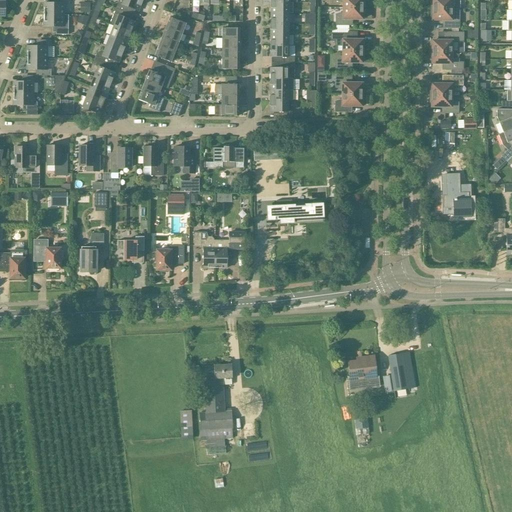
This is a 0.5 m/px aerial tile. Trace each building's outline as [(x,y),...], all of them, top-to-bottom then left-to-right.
[(44,3),(44,15),(64,15),(64,4),(68,4),(68,0),(56,0),(56,3),(44,3)] [(119,0),(116,8),(131,14),(133,9),(135,10),(139,11),(143,1),(140,0),(119,0)] [(431,0),(432,8),(452,9),(459,9),(459,2),(459,0),(431,0)] [(271,2),(271,13),(289,13),(293,13),(293,3),(289,3),(271,2)] [(131,15),(131,14),(116,8),(110,24),(114,25),(131,32),(135,22),(127,18),(129,14),(131,15)] [(364,17),(364,8),(343,8),(343,13),(336,15),(336,25),(349,25),(349,19),(363,19),(363,17),(364,17)] [(459,9),(452,9),(432,8),(431,17),(433,17),(433,20),(446,20),(446,28),(459,28),(459,9)] [(271,13),(270,24),(289,24),(289,13),(271,13)] [(86,25),(88,16),(79,14),(76,22),(86,25)] [(68,15),(64,15),(44,15),(44,26),(56,27),(56,33),(68,33),(68,15)] [(166,27),(182,33),(186,24),(170,17),(166,27)] [(289,24),(270,24),(270,35),(289,35),(293,35),(294,24),(289,24)] [(127,42),(131,32),(114,25),(110,35),(127,42)] [(178,43),(182,33),(166,27),(162,36),(178,43)] [(222,39),(239,39),(239,28),(222,28),(222,39)] [(431,43),(431,52),(452,52),(463,52),(463,33),(446,33),(445,41),(432,41),(432,43),(431,43)] [(336,51),(343,51),(363,51),(363,42),(362,42),(362,40),(349,40),(349,34),(332,34),(332,40),(336,40),(336,51)] [(110,35),(106,46),(123,52),(127,42),(110,35)] [(270,35),(270,46),(288,46),(289,35),(270,35)] [(178,43),(162,36),(158,46),(175,52),(178,43)] [(239,49),(239,39),(222,39),(222,49),(239,49)] [(27,46),(27,58),(47,58),(47,47),(51,47),(52,40),(39,40),(39,46),(27,46)] [(97,53),(94,59),(111,66),(113,60),(119,63),(123,52),(106,46),(104,51),(102,50),(97,53)] [(171,62),(175,52),(158,46),(155,56),(171,62)] [(294,46),(288,46),(270,46),(270,57),(282,57),(282,62),(294,63),(294,46)] [(239,49),(222,49),(222,59),(239,59),(239,49)] [(363,60),(363,51),(343,51),(343,56),(336,58),(336,68),(349,68),(349,62),(362,62),(362,60),(363,60)] [(452,57),(452,52),(431,52),(431,61),(432,61),(432,63),(445,63),(445,69),(463,69),(463,63),(458,63),(459,59),(452,57)] [(47,69),(47,58),(27,58),(27,70),(39,70),(39,76),(51,76),(51,69),(47,69)] [(109,71),(111,66),(94,59),(92,65),(98,67),(94,77),(111,83),(115,73),(109,71)] [(239,69),(239,59),(222,59),(222,69),(239,69)] [(270,79),(293,79),(294,79),(294,63),(282,62),(282,68),(270,68),(270,79)] [(149,70),(145,80),(161,86),(165,77),(149,70)] [(14,81),(14,93),(33,93),(33,82),(38,82),(38,76),(26,75),(26,81),(14,81)] [(458,96),(458,88),(458,85),(462,85),(463,76),(445,76),(445,84),(432,84),(432,87),(431,87),(431,95),(451,96),(458,96)] [(107,93),(111,83),(94,77),(90,87),(107,93)] [(342,89),(342,94),(363,95),(363,86),(362,86),(362,83),(349,83),(349,77),(336,77),(335,87),(342,89)] [(184,87),(184,94),(197,95),(197,78),(192,78),(191,87),(184,87)] [(270,79),(270,90),(293,90),(293,79),(270,79)] [(158,96),(161,86),(145,80),(142,90),(158,96)] [(215,95),(221,95),(239,95),(239,85),(221,84),(221,85),(215,85),(215,95)] [(90,87),(86,97),(103,103),(107,93),(90,87)] [(138,99),(150,104),(148,108),(158,111),(160,108),(163,98),(158,96),(142,90),(138,99)] [(270,90),(270,101),(288,101),(293,101),(293,90),(270,90)] [(511,90),(507,90),(507,101),(497,101),(497,107),(511,107),(511,90)] [(33,98),(33,93),(14,93),(13,105),(25,105),(25,115),(37,115),(38,101),(34,98),(33,98)] [(363,103),(363,95),(342,94),(342,100),(335,101),(335,112),(348,112),(348,106),(362,106),(362,103),(363,103)] [(239,105),(239,95),(221,95),(221,105),(239,105)] [(451,101),(451,96),(431,95),(430,104),(432,104),(432,107),(445,107),(445,113),(458,113),(458,103),(451,101)] [(99,114),(103,103),(86,97),(82,106),(78,105),(76,112),(90,112),(90,111),(90,110),(99,114)] [(60,100),(60,111),(68,111),(68,100),(60,100)] [(288,112),(288,101),(270,101),(270,112),(288,112)] [(170,114),(179,117),(183,106),(174,102),(170,114)] [(239,105),(221,105),(215,105),(215,115),(239,116),(239,105)] [(497,119),(499,122),(503,132),(498,135),(502,145),(507,150),(501,156),(507,161),(511,156),(511,146),(508,143),(511,141),(511,116),(511,117),(510,115),(510,109),(497,109),(497,117),(497,119)] [(475,118),(462,118),(463,129),(476,129),(475,118)] [(444,140),(454,141),(454,133),(445,132),(444,140)] [(18,144),(18,147),(15,147),(15,167),(24,168),(24,172),(35,173),(36,155),(29,155),(29,147),(26,147),(26,144),(18,144)] [(47,145),(47,165),(55,165),(55,176),(67,176),(67,158),(61,158),(61,145),(47,145)] [(79,146),(79,166),(86,166),(86,171),(99,171),(99,155),(93,155),(93,146),(79,146)] [(163,176),(163,162),(157,162),(158,147),(144,147),(143,176),(163,176)] [(195,155),(189,155),(189,147),(174,147),(174,166),(183,166),(183,173),(195,173),(195,155)] [(281,147),(253,148),(254,160),(282,159),(281,147)] [(131,167),(131,148),(117,148),(117,153),(114,153),(110,157),(110,173),(118,173),(118,169),(123,169),(125,167),(131,167)] [(233,168),(234,168),(234,162),(243,162),(243,148),(213,148),(213,162),(222,162),(222,168),(223,168),(225,169),(226,169),(227,169),(229,169),(230,169),(232,169),(233,168)] [(454,217),(471,216),(470,199),(460,200),(459,160),(445,160),(446,193),(438,193),(439,207),(454,207),(454,217)] [(110,179),(110,173),(103,173),(102,191),(110,191),(118,191),(120,191),(120,179),(110,179)] [(198,179),(180,180),(180,191),(198,191),(198,179)] [(67,192),(50,192),(50,206),(67,206),(67,192)] [(107,193),(95,193),(95,207),(107,207),(107,193)] [(168,215),(184,215),(184,196),(168,196),(168,215)] [(324,218),(323,203),(321,203),(321,201),(312,202),(312,203),(304,204),(304,205),(295,206),(295,204),(292,204),(292,200),(276,201),(276,205),(266,206),(267,221),(279,220),(279,224),(294,223),(294,219),(324,218)] [(506,254),(511,254),(511,228),(505,228),(505,219),(497,219),(497,233),(504,233),(504,235),(506,235),(506,254)] [(212,237),(208,237),(207,238),(207,239),(206,239),(206,240),(201,240),(201,232),(194,232),(194,246),(201,246),(201,249),(203,249),(203,268),(215,268),(215,240),(214,239),(214,238),(213,237),(212,237)] [(243,233),(229,232),(229,240),(215,240),(215,268),(227,268),(227,249),(229,249),(229,251),(243,251),(243,247),(243,233)] [(104,251),(104,234),(91,233),(89,247),(81,247),(81,271),(96,272),(96,251),(104,251)] [(144,263),(144,237),(135,236),(135,241),(117,240),(117,251),(124,251),(124,260),(135,260),(135,263),(144,263)] [(60,268),(60,249),(47,248),(47,240),(34,240),(34,258),(46,258),(46,268),(50,268),(50,269),(56,269),(56,268),(60,268)] [(183,260),(183,246),(170,246),(170,250),(157,250),(157,270),(161,270),(161,271),(167,271),(167,270),(171,270),(171,260),(183,260)] [(24,278),(24,250),(11,250),(11,254),(0,253),(0,268),(10,268),(10,278),(14,278),(14,279),(20,279),(20,278),(24,278)] [(227,279),(242,280),(242,259),(236,259),(236,265),(228,265),(227,279)] [(393,391),(409,389),(403,353),(388,355),(393,391)] [(350,381),(377,378),(374,356),(361,357),(361,360),(348,361),(350,381)] [(200,430),(232,428),(231,411),(223,412),(221,378),(231,377),(231,365),(214,366),(215,378),(206,378),(208,412),(199,413),(200,430)] [(180,438),(192,438),(191,410),(180,410),(180,438)] [(232,428),(200,430),(201,441),(206,441),(207,448),(233,445),(233,438),(232,428)]
